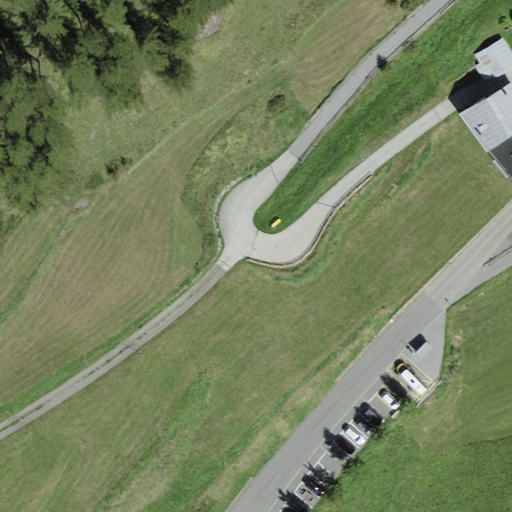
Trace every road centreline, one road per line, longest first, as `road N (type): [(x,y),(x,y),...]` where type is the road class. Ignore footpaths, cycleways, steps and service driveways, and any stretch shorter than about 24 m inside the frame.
road 1 (residential): [(511,80),(462,96),(306,232),(244,246),(240,205),(341,92),(439,0)]
road 2 (unclassified): [(249,511),(371,362),(484,256)]
road 3 (track): [(244,246),(67,391),(0,429)]
